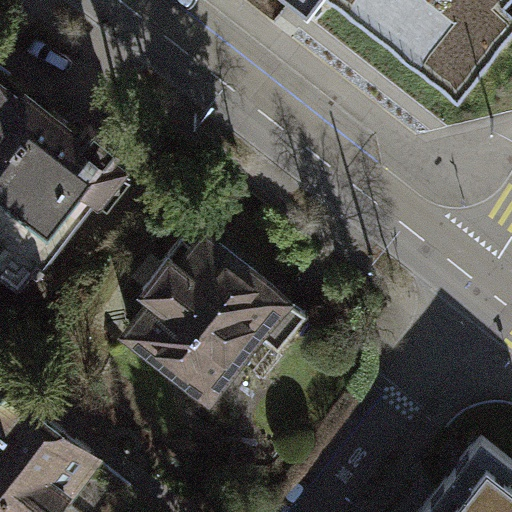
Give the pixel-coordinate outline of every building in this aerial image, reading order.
[(332,0),(459,101),(511,33),(511,13),(506,8),(511,0),(332,0)] [(80,129),(0,67),(0,223),(1,224),(0,225),(0,246),(23,264),(32,252),(39,257),(114,159),(109,155),(119,141),(88,118),(80,129)] [(309,312),(205,228),(181,258),(169,248),(141,283),(153,293),(129,323),(207,386),(256,327),(280,347),(309,312)] [(0,377),(0,511),(105,511),(132,477),(0,377)] [(511,511),(511,474),(507,470),(511,463),(511,453),(481,430),(417,511),(511,511)]
